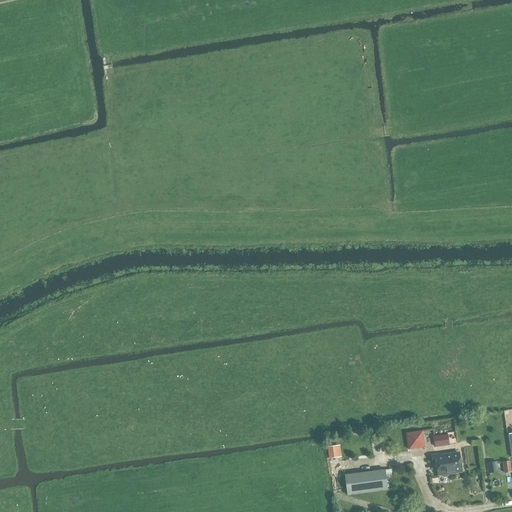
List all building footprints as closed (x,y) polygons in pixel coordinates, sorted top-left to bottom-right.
[(424,446),(424,447),(425,447),(423,431),(422,431),(407,433),(409,449),(424,446)] [(448,434),(433,436),(435,447),(450,445),(448,434)] [(338,456),(337,445),(327,446),(329,457),(338,456)] [(439,456),(438,454),(431,455),(432,462),(432,461),(436,461),(437,474),(441,474),(442,476),(443,476),(447,476),(448,475),(448,473),(461,471),(459,453),(439,456)] [(497,461),(486,462),(488,473),(499,471),(497,461)] [(387,489),(385,469),(344,474),(347,494),(387,489)] [(450,503),(453,498),(447,494),(444,499),(450,503)]
